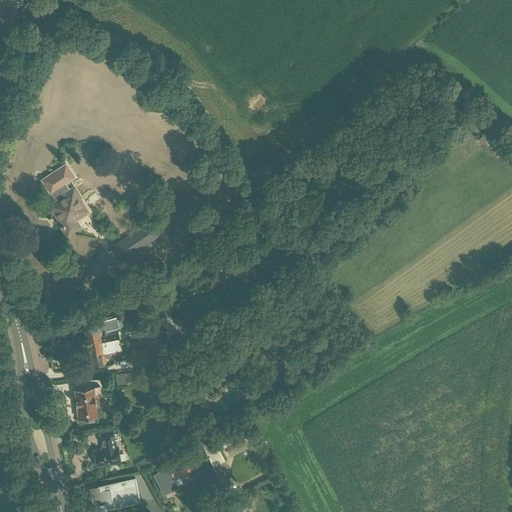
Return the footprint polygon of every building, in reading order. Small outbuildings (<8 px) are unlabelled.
[(381,160),(364,174),(373,184),(386,174),(390,170),(381,160)] [(65,164),(41,180),(50,193),(51,192),(56,200),(48,205),(68,234),(79,227),(75,221),(88,212),(73,188),(70,191),(65,183),(74,177),(65,164)] [(386,174),(373,184),(376,187),(388,177),(386,174)] [(212,181),(203,189),(219,207),(228,199),(212,181)] [(151,221),(110,247),(120,263),(161,237),(151,221)] [(120,313),(95,318),(98,328),(99,332),(119,327),(123,326),(120,313)] [(85,337),(77,338),(79,346),(87,344),(89,351),(120,344),(117,331),(100,335),(99,332),(98,328),(84,331),(85,337)] [(129,345),(132,362),(172,354),(168,337),(129,345)] [(120,344),(89,351),(91,362),(105,359),(104,358),(121,354),(120,344)] [(141,370),(115,374),(117,386),(128,385),(128,388),(144,385),(141,370)] [(99,386),(74,389),(78,417),(79,417),(79,423),(88,422),(88,416),(97,415),(95,394),(100,393),(99,386)] [(244,418),(199,440),(217,476),(230,470),(219,449),(225,446),(229,455),(247,446),(243,437),(251,433),(244,418)] [(102,448),(94,450),(96,466),(120,462),(118,446),(116,446),(113,430),(100,433),(102,448)] [(188,447),(163,460),(168,468),(171,475),(175,473),(178,477),(199,466),(188,447)] [(145,457),(134,463),(138,470),(149,464),(145,457)] [(168,468),(154,475),(164,493),(177,487),(174,479),(178,477),(175,473),(171,475),(168,468)] [(132,477),(105,483),(109,500),(135,494),(132,477)]
